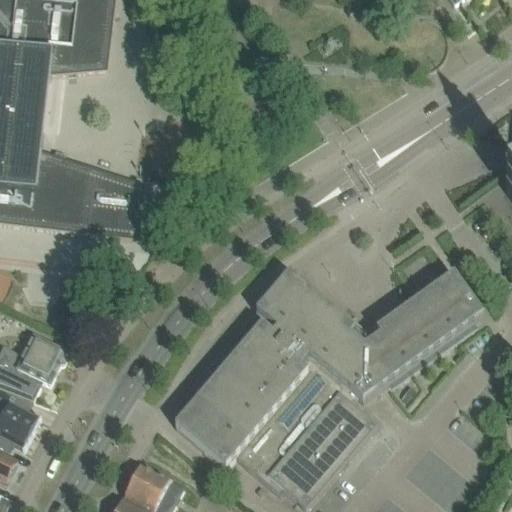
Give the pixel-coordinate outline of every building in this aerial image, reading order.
[(0,0),(0,229),(129,245),(138,246),(145,191),(135,188),(64,165),(66,160),(56,156),(54,161),(41,157),(50,81),(107,76),(116,0),(0,0)] [(447,0),(454,10),(467,0),(447,0)] [(146,36),(149,49),(159,47),(156,33),(146,36)] [(244,333),(175,413),(176,414),(176,413),(185,421),(175,432),(226,475),(235,464),(280,502),(281,501),(284,497),(301,511),(309,511),(377,432),(352,411),(357,404),(362,408),(363,408),(382,394),(454,343),(483,321),(454,281),(446,286),(444,283),(444,282),(443,281),(418,299),(422,304),(365,344),(312,299),(316,295),(297,279),(296,280),(296,281),(280,299),(276,295),(260,314),(252,323),(254,326),(246,336),(244,334),(244,333)] [(66,357),(48,349),(34,341),(26,357),(21,354),(19,358),(3,350),(0,356),(0,355),(0,393),(32,406),(33,406),(41,392),(38,390),(40,386),(50,391),(66,357)] [(410,391),(402,403),(406,406),(414,394),(410,391)] [(0,393),(0,410),(6,414),(0,425),(0,441),(5,444),(11,448),(13,449),(23,454),(22,455),(24,456),(41,423),(39,422),(38,423),(26,417),(32,406),(0,393)] [(0,459),(0,487),(6,491),(18,468),(0,459)] [(172,506),(180,491),(141,471),(139,475),(137,475),(134,480),(135,483),(124,505),(137,511),(157,511),(163,501),(172,506)] [(261,499),(265,494),(260,490),(256,495),(261,499)] [(0,511),(7,511),(10,507),(8,506),(0,501),(0,511)]
